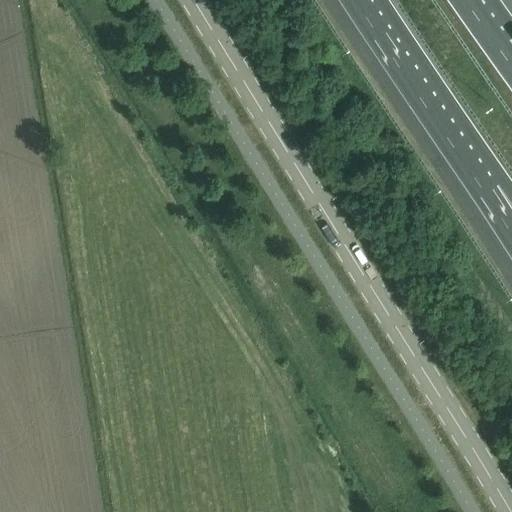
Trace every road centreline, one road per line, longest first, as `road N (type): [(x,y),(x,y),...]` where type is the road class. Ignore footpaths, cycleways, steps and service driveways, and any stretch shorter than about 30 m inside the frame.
road 1 (tertiary): [(511,509),(193,0)]
road 2 (motorway): [(363,0),(492,190)]
